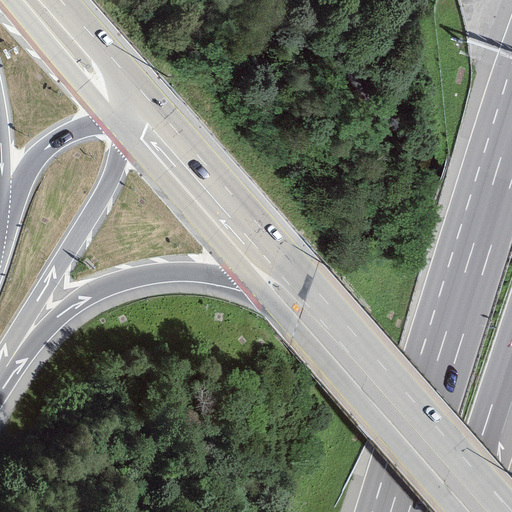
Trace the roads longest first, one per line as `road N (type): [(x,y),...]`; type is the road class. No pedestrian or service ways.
road 1 (primary): [(510,511),(303,278)]
road 2 (motorway): [(5,366),(74,302),(135,274),(205,273),(271,302)]
road 3 (primary): [(271,302),(455,511)]
road 4 (primary): [(303,278),(124,73)]
road 5 (motorway): [(5,366),(104,190),(118,150)]
road 6 (primary): [(303,278),(228,227),(147,138),(120,128)]
road 7 (primary): [(120,128),(271,302)]
road 8 (motorway): [(511,144),(446,355)]
road 9 (primary): [(10,0),(120,128)]
road 10 (motorway): [(446,355),(385,511)]
road 11 (motorway): [(446,355),(398,511)]
road 12 (motorway): [(466,511),(511,369)]
road 13 (motorway): [(96,126),(75,128),(35,156),(0,224)]
